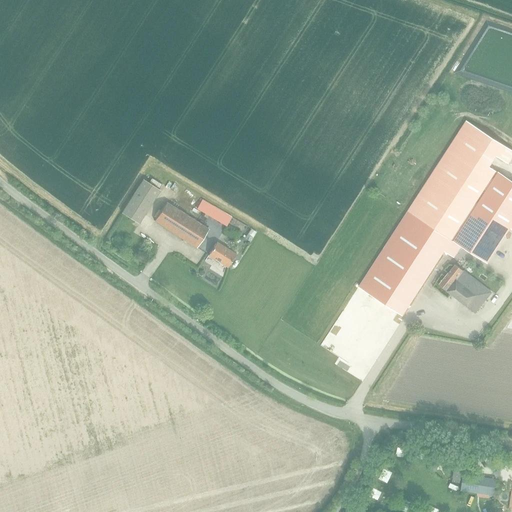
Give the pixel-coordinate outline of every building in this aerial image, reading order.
[(407,211),(358,286),(402,315),(451,239),(453,241),(467,218),(498,171),(490,166),(496,155),(508,163),(511,157),(511,149),(466,120),(422,188),(421,190),(407,211)] [(511,180),(498,171),(453,241),(487,263),(510,228),(511,228),(511,180)] [(143,179),(121,212),(138,223),(160,189),(143,179)] [(201,207),(210,213),(209,215),(226,226),(231,217),(205,201),(201,207)] [(166,202),(154,220),(196,247),(208,229),(166,202)] [(216,241),(208,255),(227,267),(236,254),(216,241)] [(441,278),(438,283),(446,289),(463,270),(455,264),(448,272),(447,271),(444,276),(445,277),(442,279),(441,278)] [(463,270),(446,289),(475,313),(491,292),(463,270)] [(493,495),(495,479),(463,474),(461,490),(493,495)]
